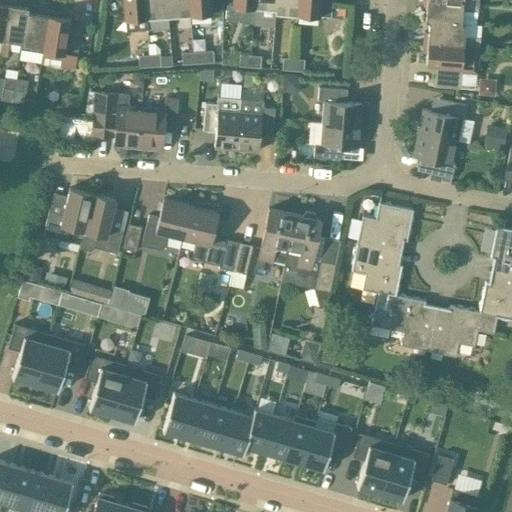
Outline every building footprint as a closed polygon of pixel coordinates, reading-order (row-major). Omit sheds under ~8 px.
[(8,0),(6,0),(0,44),(0,54),(7,55),(10,40),(21,42),(21,46),(22,46),(27,7),(16,5),(17,1),(8,0)] [(147,17),(145,0),(123,0),(125,19),(147,17)] [(168,16),(167,0),(145,0),(147,17),(168,16)] [(190,14),(188,0),(167,0),(168,16),(190,14)] [(188,0),(190,14),(212,12),(211,0),(188,0)] [(255,0),(255,6),(275,8),(276,8),(277,0),(255,0)] [(298,14),(298,0),(277,0),(276,8),(275,8),(275,12),(298,14)] [(298,0),(298,14),(319,16),(332,17),(332,0),(298,0)] [(479,2),(449,0),(423,0),(422,8),(426,8),(425,19),(461,22),(462,10),(478,11),(479,2)] [(27,7),(22,46),(43,49),(49,10),(38,9),(38,13),(27,11),(28,7),(27,7)] [(49,10),(43,49),(41,63),(74,68),(80,30),(68,28),(70,18),(58,16),(59,12),(49,10)] [(466,23),(461,22),(425,19),(425,21),(429,21),(429,32),(425,31),(424,42),(464,45),(466,23)] [(236,37),(236,27),(232,23),(223,22),(222,36),(236,37)] [(464,45),(424,42),(423,52),(427,52),(426,64),(436,65),(434,85),(459,88),(461,72),(476,74),(478,56),(479,47),(464,45)] [(193,51),(193,63),(214,61),(213,50),(193,51)] [(193,51),(182,52),(183,64),(193,63),(193,51)] [(151,66),(150,54),(138,55),(139,67),(151,66)] [(151,66),(161,66),(160,54),(150,54),(151,66)] [(250,66),(251,55),(240,54),(239,65),(250,66)] [(250,66),(261,67),(262,55),(251,55),(250,66)] [(293,70),(294,58),(283,57),(282,69),(293,70)] [(293,70),(304,71),(305,59),(294,58),(293,70)] [(212,81),(213,69),(200,68),(199,80),(212,81)] [(479,92),(498,93),(498,76),(480,76),(479,92)] [(15,89),(17,79),(4,77),(2,88),(15,89)] [(15,89),(24,91),(26,81),(17,79),(15,89)] [(311,121),(360,125),(362,102),(346,101),(347,88),(318,86),(318,99),(324,100),(322,121),(311,121)] [(136,146),(140,107),(129,107),(130,94),(96,91),(94,114),(92,136),(115,138),(115,144),(136,146)] [(165,110),(140,107),(136,146),(162,148),(164,120),(176,121),(178,97),(166,96),(165,110)] [(214,147),(235,149),(239,111),(240,111),(241,98),(219,96),(219,103),(205,102),(203,130),(216,131),(214,147)] [(239,111),(235,149),(259,150),(260,135),(273,136),(275,108),(263,107),(264,100),(241,98),(240,111),(239,111)] [(455,140),(460,117),(464,118),(467,105),(439,99),(437,112),(425,109),(420,132),(455,140)] [(311,121),(310,139),(315,139),(314,152),(343,154),(343,146),(359,147),(360,125),(311,121)] [(490,124),(486,145),(503,149),(507,127),(490,124)] [(455,140),(420,132),(415,156),(427,158),(424,171),(452,177),(454,163),(450,162),(455,140)] [(79,243),(91,193),(70,188),(63,214),(49,211),(43,234),(79,243)] [(116,199),(91,193),(79,243),(80,244),(79,247),(91,250),(94,247),(118,253),(123,229),(109,226),(116,199)] [(182,237),(189,205),(163,199),(159,217),(149,214),(142,240),(152,242),(151,247),(160,249),(165,246),(168,234),(182,237)] [(356,232),(356,235),(358,238),(357,242),(401,251),(403,239),(406,240),(408,234),(410,233),(411,229),(409,227),(410,222),(412,221),(413,216),(412,214),(413,210),(413,209),(392,205),(391,202),(386,202),(384,204),(379,202),(378,207),(375,209),(375,213),(376,215),(376,218),(372,218),(370,215),(367,214),(365,216),(362,216),(359,230),(356,232)] [(218,212),(189,205),(182,237),(196,241),(192,258),(206,262),(218,212)] [(268,208),(257,267),(270,269),(272,261),(284,263),(288,247),(287,247),(294,214),(268,208)] [(303,215),(294,214),(287,247),(288,247),(283,270),(294,272),(298,269),(310,271),(321,219),(317,218),(315,213),(307,211),(303,215)] [(129,223),(122,248),(136,251),(142,226),(129,223)] [(491,270),(511,274),(511,229),(496,226),(490,257),(493,258),(491,270)] [(239,242),(226,239),(219,268),(232,271),(239,242)] [(239,242),(232,271),(246,274),(252,245),(239,242)] [(354,256),(351,270),(365,273),(362,289),(367,290),(367,292),(371,293),(374,292),(378,292),(374,308),(384,310),(388,293),(396,294),(397,291),(399,290),(399,286),(398,284),(399,279),(401,278),(402,273),(401,271),(402,264),(399,264),(401,251),(357,242),(356,247),(353,249),(352,253),(354,256)] [(320,260),(314,288),(330,291),(335,263),(320,260)] [(488,312),(484,330),(494,332),(497,316),(511,318),(511,274),(491,270),(489,282),(485,281),(480,310),(488,312)] [(22,279),(16,297),(28,300),(29,296),(58,304),(61,291),(61,290),(22,279)] [(109,303),(123,308),(129,289),(114,285),(109,303)] [(61,291),(58,304),(97,316),(101,303),(61,291)] [(371,313),(370,317),(372,319),(371,325),(373,327),(385,329),(387,328),(388,328),(392,329),(394,331),(397,332),(400,330),(404,331),(403,334),(400,335),(399,340),(402,342),(401,345),(415,347),(417,350),(420,351),(423,349),(428,350),(437,306),(425,304),(426,300),(425,300),(419,299),(418,297),(413,296),(412,297),(407,297),(405,294),(401,293),(399,295),(396,294),(388,293),(384,310),(374,308),(374,309),(374,312),(371,313)] [(97,316),(110,320),(115,306),(101,302),(101,303),(97,316)] [(477,329),(484,330),(488,312),(480,310),(480,311),(468,309),(449,305),(449,308),(437,306),(428,350),(455,355),(458,342),(474,345),(477,329)] [(266,350),(267,347),(265,322),(251,323),(253,344),(253,346),(266,350)] [(24,337),(27,327),(14,324),(7,348),(19,351),(11,377),(34,384),(46,343),(24,337)] [(267,349),(284,354),(289,336),(271,331),(267,349)] [(185,335),(181,349),(191,352),(195,338),(185,335)] [(304,339),(298,358),(314,362),(319,344),(304,339)] [(76,368),(83,344),(71,340),(68,349),(46,343),(34,384),(57,391),(64,365),(76,368)] [(222,345),(219,357),(226,359),(230,347),(222,345)] [(321,361),(336,364),(339,349),(324,346),(321,361)] [(238,349),(235,357),(247,361),(250,353),(238,349)] [(250,353),(247,361),(259,364),(262,356),(250,353)] [(84,379),(96,382),(88,409),(111,415),(123,374),(101,368),(104,359),(91,355),(84,379)] [(277,361),(275,369),(287,372),(288,366),(289,364),(277,361)] [(287,372),(285,378),(292,380),(296,369),(288,366),(287,372)] [(141,396),(153,399),(160,375),(147,371),(145,381),(123,374),(111,415),(133,422),(141,396)] [(316,373),(314,380),(325,384),(328,376),(316,373)] [(328,376),(325,384),(337,387),(340,380),(328,376)] [(379,403),(384,385),(369,381),(364,398),(379,403)] [(173,392),(162,430),(163,430),(183,435),(194,398),(174,392),(173,392)] [(194,398),(183,435),(202,441),(213,404),(194,398)] [(213,404),(202,441),(222,447),(233,410),(213,404)] [(233,410),(222,447),(241,452),(241,453),(255,408),(255,407),(254,407),(251,415),(233,410)] [(255,408),(241,453),(242,453),(245,445),(263,451),(274,413),(255,408)] [(274,413),(263,451),(283,457),(295,414),(294,414),(293,419),(274,413)] [(295,414),(283,457),(302,462),(315,420),(295,414)] [(315,420),(302,462),(322,468),(333,430),(331,430),(314,425),(316,420),(315,420)] [(359,432),(352,456),(364,459),(356,486),(357,486),(378,492),(393,442),(359,432)] [(393,442),(378,492),(399,498),(400,499),(400,498),(408,472),(420,476),(427,451),(393,442)] [(439,453),(431,479),(446,483),(453,457),(439,453)] [(0,500),(1,501),(12,464),(0,460),(0,500)] [(12,464),(1,501),(21,507),(32,469),(12,464)] [(32,469),(21,507),(38,511),(40,511),(52,475),(32,469)] [(52,475),(40,511),(63,511),(72,481),(71,481),(52,475)] [(452,488),(444,511),(472,511),(478,495),(452,488)] [(119,511),(122,503),(113,500),(114,497),(99,493),(93,511),(119,511)] [(122,503),(119,511),(145,511),(147,507),(132,502),(131,505),(122,503)]
